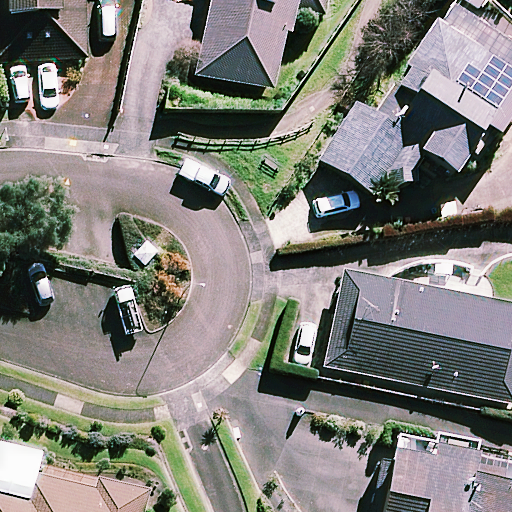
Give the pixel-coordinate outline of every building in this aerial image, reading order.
[(0,0),(0,60),(88,57),(85,0),(0,0)] [(323,13),(325,0),(206,0),(195,74),(275,86),(288,7),(323,13)] [(511,104),(511,20),(494,0),(447,0),(373,113),(356,102),(320,157),(372,190),(384,171),(405,184),(427,151),(454,168),(484,120),(497,128),(511,104)] [(511,303),(345,270),(326,365),(511,402),(511,303)] [(476,448),(394,434),(390,457),(351,451),(340,511),(511,511),(511,462),(474,456),(476,448)] [(139,511),(145,488),(40,464),(44,448),(0,437),(0,511),(139,511)]
